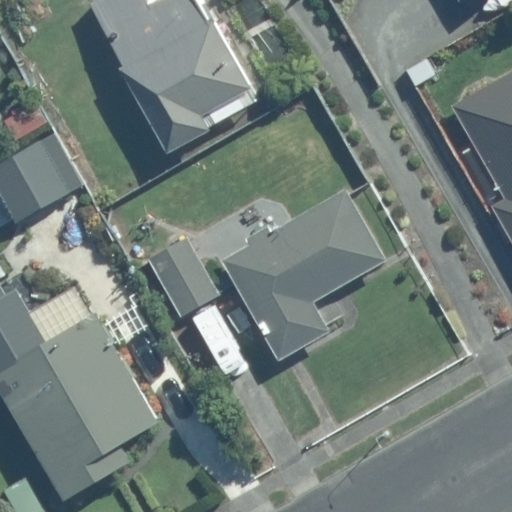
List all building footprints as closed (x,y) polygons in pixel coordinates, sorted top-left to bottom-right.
[(161,0),(103,0),(93,6),(181,158),(223,133),(220,129),(270,100),(212,0),(172,0),(164,5),(161,0)] [(511,81),(463,108),(511,197),(511,206),(503,211),(511,228),(511,81)] [(55,130),(0,162),(0,180),(25,224),(89,186),(55,130)] [(256,249),(230,264),(286,365),(343,333),(326,303),(398,263),(357,188),(287,227),(278,211),(245,230),(256,249)] [(226,296),(192,236),(151,260),(184,319),(226,296)] [(28,309),(10,282),(0,289),(0,376),(79,504),(148,462),(136,442),(173,419),(117,330),(106,312),(89,323),(66,285),(28,309)]
